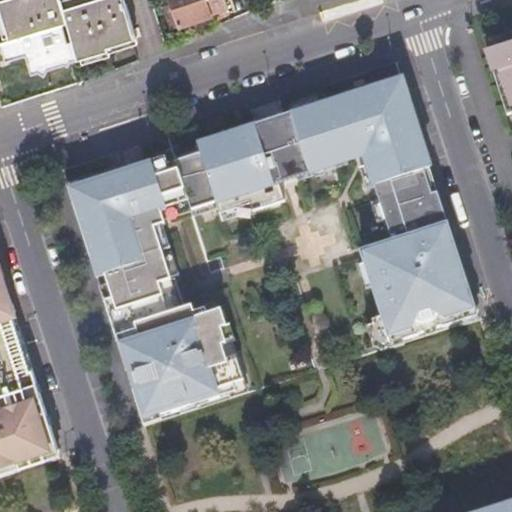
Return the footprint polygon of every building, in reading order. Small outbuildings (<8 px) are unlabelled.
[(4,0),(16,38),(29,34),(18,0),(4,0)] [(18,0),(29,34),(66,23),(69,22),(82,64),(114,53),(113,50),(144,40),(131,0),(18,0)] [(230,8),(226,0),(171,0),(180,28),(215,17),(214,14),(230,8)] [(66,23),(29,34),(16,38),(0,42),(0,48),(2,47),(3,51),(25,44),(29,55),(71,41),(66,23)] [(511,46),(487,54),(507,115),(511,113),(511,46)] [(287,117),(263,125),(263,124),(212,140),(214,148),(175,160),(191,209),(206,204),(210,216),(242,206),(244,212),(275,202),(267,178),(291,170),(293,178),(337,164),(336,162),(365,152),(392,234),(396,232),(399,242),(363,254),(372,280),(378,278),(390,312),(378,315),(388,348),(478,319),(465,276),(461,278),(446,283),(440,265),(452,258),(453,255),(453,251),(448,237),(452,235),(403,78),(357,93),(359,100),(332,109),(330,102),(286,116),(287,117)] [(166,155),(68,187),(145,426),(250,393),(222,308),(209,313),(207,307),(194,311),(192,304),(185,307),(175,276),(171,278),(155,227),(165,223),(161,209),(178,203),(181,212),(191,209),(175,160),(168,162),(166,155)] [(461,278),(453,251),(453,255),(452,258),(440,265),(446,283),(461,278)] [(0,472),(59,454),(0,262),(0,472)] [(511,511),(511,502),(481,511),(511,511)]
